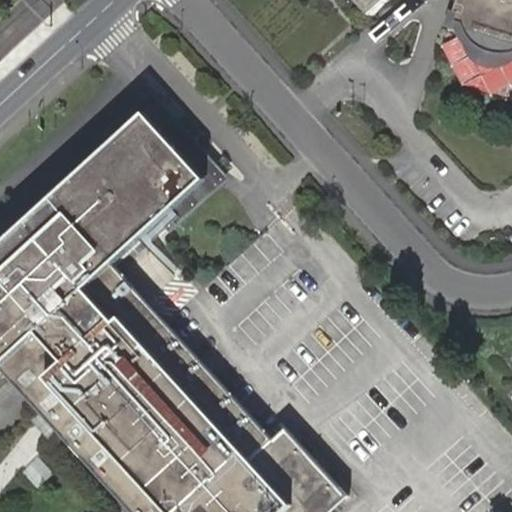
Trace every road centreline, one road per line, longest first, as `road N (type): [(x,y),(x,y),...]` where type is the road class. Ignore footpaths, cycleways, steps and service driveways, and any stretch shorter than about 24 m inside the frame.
road 1 (unclassified): [(185,0),(428,265),(453,285),(511,292)]
road 2 (tertiary): [(0,104),(116,0)]
